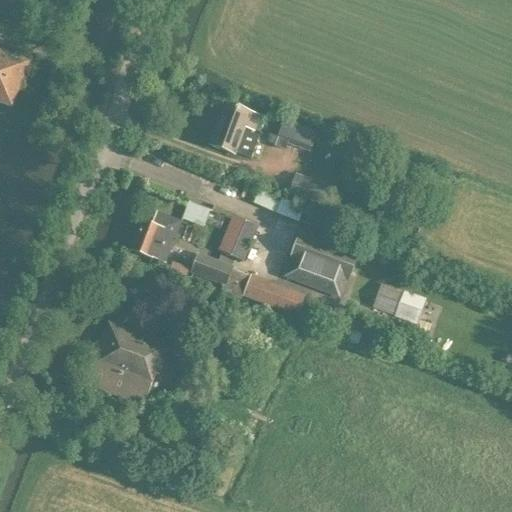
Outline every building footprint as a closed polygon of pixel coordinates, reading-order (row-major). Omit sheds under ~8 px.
[(0,101),(12,107),(30,61),(0,49),(0,101)] [(224,103),(208,146),(234,155),(235,153),(250,158),(259,136),(244,130),(245,128),(255,131),(260,117),(224,103)] [(290,142),(312,150),(319,130),(284,117),(274,143),(287,148),(290,142)] [(295,174),(288,193),(326,208),(327,205),(336,208),(342,194),(332,190),(333,188),(295,174)] [(259,187),(253,202),(299,219),(305,204),(259,187)] [(208,225),(214,208),(188,199),(183,216),(208,225)] [(208,228),(224,234),(231,216),(215,210),(208,228)] [(158,263),(159,261),(166,264),(182,221),(157,211),(152,225),(142,221),(129,251),(158,263)] [(257,225),(235,216),(220,251),(242,260),(257,225)] [(290,260),(284,277),(338,297),(345,280),(348,281),(357,256),(299,234),(289,259),(290,260)] [(199,257),(192,273),(223,285),(222,290),(241,298),(242,295),(297,315),(304,296),(230,269),(199,257)] [(380,285),(373,306),(394,314),(402,293),(380,285)] [(402,293),(394,314),(416,322),(424,302),(402,293)] [(343,317),(340,326),(342,326),(360,333),(364,324),(343,317)] [(155,375),(160,377),(171,346),(109,323),(85,385),(144,407),(155,375)] [(333,336),(338,338),(357,345),(361,333),(360,333),(342,326),(340,326),(338,325),(333,336)] [(412,329),(408,338),(424,344),(428,336),(412,329)] [(188,411),(197,414),(213,369),(190,360),(174,405),(188,411)] [(134,422),(126,445),(144,452),(152,429),(134,422)]
